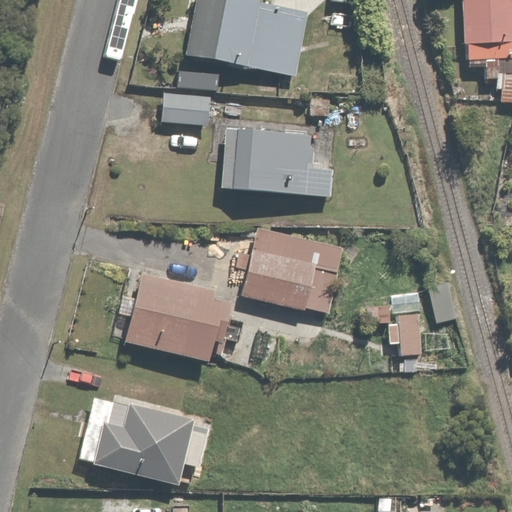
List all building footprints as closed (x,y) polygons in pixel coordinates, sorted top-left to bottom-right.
[(309,15),(221,0),(199,0),(189,61),(298,79),(309,15)] [(511,0),(463,0),(461,48),(471,48),(470,68),(511,69),(511,0)] [(511,74),(504,75),(503,107),(511,107),(511,74)] [(217,95),(166,94),(166,124),(216,125),(217,95)] [(318,140),(227,135),(224,197),(334,203),(336,170),(316,169),(318,140)] [(342,252),(256,231),(240,298),(326,319),(342,252)] [(223,295),(143,277),(127,349),(209,367),(213,346),(222,348),(230,310),(220,308),(223,295)] [(435,323),(456,320),(450,284),(430,287),(435,323)] [(401,358),(425,357),(422,292),(391,293),(392,304),(370,305),(371,326),(391,325),(392,350),(401,349),(401,358)] [(210,430),(103,399),(95,427),(104,430),(92,469),(177,494),(185,467),(198,471),(210,430)]
